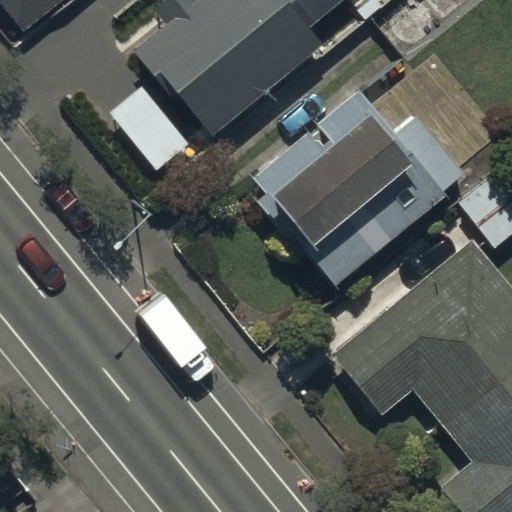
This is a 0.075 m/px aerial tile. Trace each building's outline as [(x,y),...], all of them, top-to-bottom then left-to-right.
[(0,0),(0,3),(24,32),(61,0),(0,0)] [(345,0),(161,0),(150,10),(161,23),(130,50),(160,85),(163,83),(210,137),(318,43),(308,32),(345,0)] [(454,177),(410,123),(389,140),(352,95),(248,180),(258,193),(247,202),(271,231),(285,220),(300,238),(294,243),(328,285),(439,196),(435,192),(454,177)] [(511,241),(511,164),(458,210),(496,255),(511,241)] [(511,511),(511,301),(471,252),(335,363),(382,421),(410,397),(470,470),(439,495),(453,511),(511,511)]
